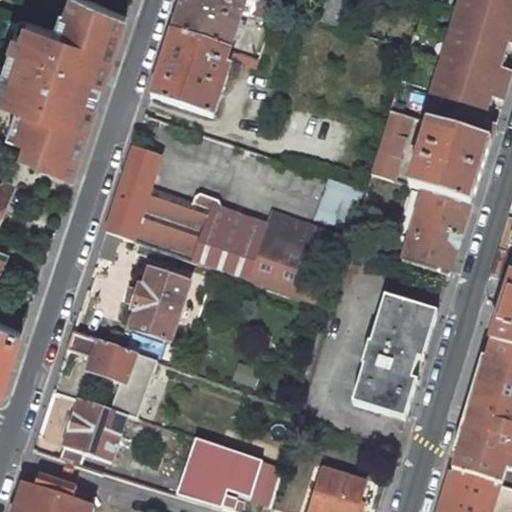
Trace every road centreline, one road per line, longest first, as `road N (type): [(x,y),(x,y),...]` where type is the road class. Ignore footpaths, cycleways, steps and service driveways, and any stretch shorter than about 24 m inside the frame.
road 1 (residential): [(155,0),(13,434)]
road 2 (residential): [(409,511),(511,180)]
